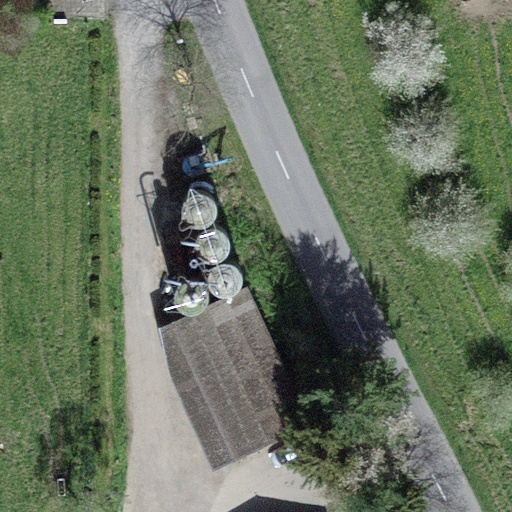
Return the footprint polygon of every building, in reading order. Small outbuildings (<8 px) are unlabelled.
[(35,0),(37,18),(104,15),(103,0),(35,0)] [(187,218),(198,222),(209,218),(215,208),(213,196),(204,188),(192,188),(183,196),(181,208),(187,218)] [(200,253),(211,257),(222,253),(228,243),(226,231),(217,223),(205,223),(196,231),(194,243),(200,253)] [(215,290),(227,292),(238,286),(242,275),(238,263),(227,257),(216,259),(208,269),(208,280),(215,290)] [(177,279),(172,292),(179,304),(191,308),(203,302),(207,289),(201,277),(188,273),(177,279)] [(172,319),(236,456),(309,423),(245,285),(172,319)]
